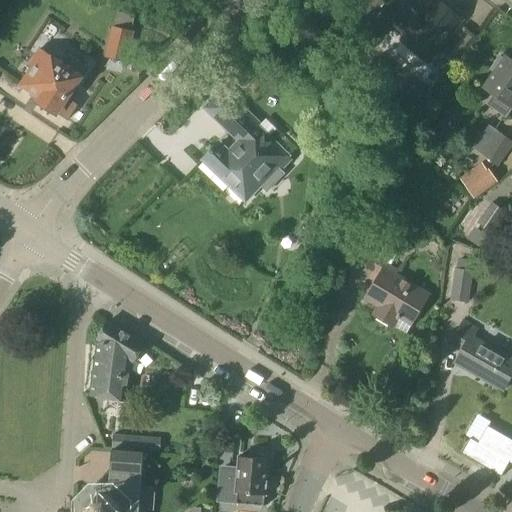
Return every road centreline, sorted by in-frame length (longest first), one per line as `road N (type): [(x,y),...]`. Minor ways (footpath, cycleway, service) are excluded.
road 1 (tertiary): [(333,428),(26,232)]
road 2 (residential): [(26,232),(235,0)]
road 3 (tertiary): [(471,511),(333,428)]
